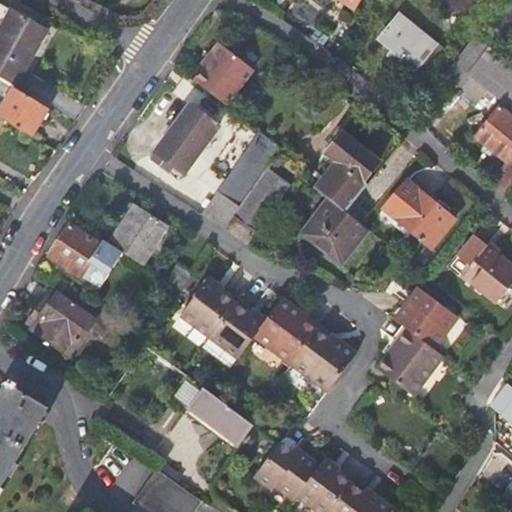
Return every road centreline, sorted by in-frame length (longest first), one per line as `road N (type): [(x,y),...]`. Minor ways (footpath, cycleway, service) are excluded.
road 1 (residential): [(85,149),(272,274),(317,282),(363,314),(370,354),(321,421),(390,470)]
road 2 (residential): [(231,0),(511,214)]
road 3 (residential): [(511,349),(478,391),(485,441),(441,511)]
road 4 (residential): [(85,149),(0,284)]
